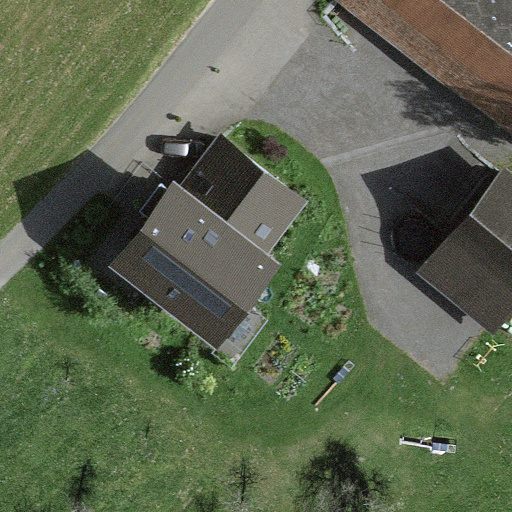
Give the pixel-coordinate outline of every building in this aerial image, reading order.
[(511,0),(333,0),(511,129),(511,0)] [(173,153),(107,243),(219,325),(282,240),(275,235),(310,187),(221,122),(189,165),(173,153)] [(511,301),(511,167),(501,158),(415,263),(492,326),(511,301)] [(314,301),(340,285),(314,242),(287,258),(314,301)] [(285,502),(329,456),(273,403),(229,450),(285,502)]
